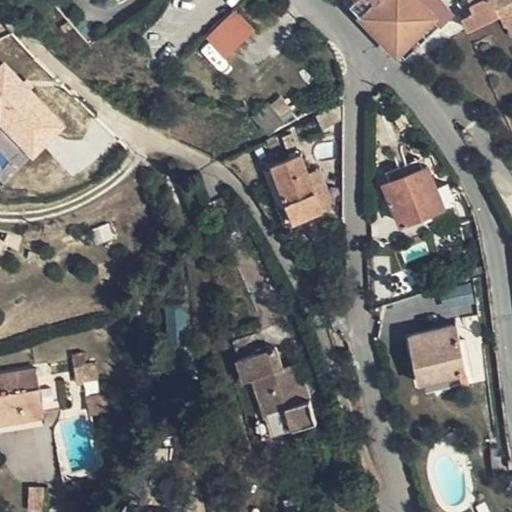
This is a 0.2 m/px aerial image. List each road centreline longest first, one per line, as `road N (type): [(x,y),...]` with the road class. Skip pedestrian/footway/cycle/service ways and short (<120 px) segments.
road 1 (residential): [(11,0),(58,50),(233,155),(315,306),(388,476)]
road 2 (residential): [(388,476),(396,445),(361,273),(355,79),(371,53)]
road 3 (tertiary): [(371,53),(425,103),(487,209),(511,360)]
